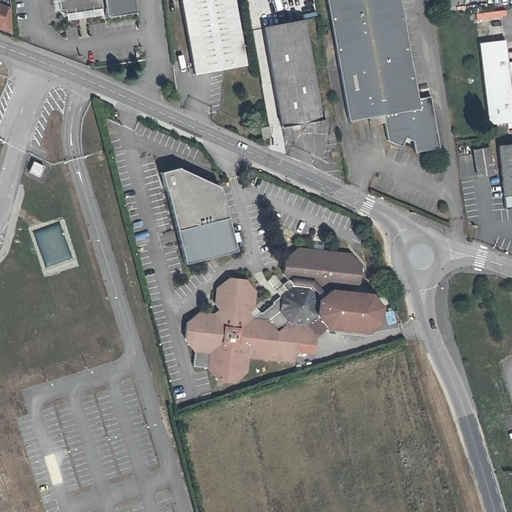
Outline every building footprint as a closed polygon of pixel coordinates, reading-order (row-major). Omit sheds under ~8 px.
[(55,0),(58,15),(59,17),(60,18),(62,19),(65,19),(102,13),(103,22),(133,18),(130,0),(55,0)] [(243,64),(232,0),(180,0),(189,51),(192,73),(243,64)] [(355,120),(368,118),(381,116),(382,123),(386,141),(399,147),(400,145),(401,142),(403,138),(409,140),(411,141),(412,152),(438,148),(428,97),(416,99),(398,0),(325,0),(347,121),(355,120)] [(0,31),(11,35),(9,8),(0,5),(0,31)] [(302,18),(290,20),(276,23),(263,25),(281,126),(320,119),(302,18)] [(511,60),(507,61),(504,40),(478,42),(484,93),(510,90),(511,108),(511,60)] [(511,108),(510,90),(484,93),(488,125),(511,121),(511,108)] [(369,124),(382,123),(381,116),(368,118),(369,124)] [(511,145),(499,147),(505,209),(511,207),(511,145)] [(492,171),(488,147),(474,149),(478,174),(492,171)] [(331,151),(333,161),(343,159),(341,150),(331,151)] [(44,167),(33,162),(29,172),(39,178),(44,167)] [(179,169),(161,173),(185,264),(236,252),(220,188),(179,169)] [(190,324),(188,339),(198,352),(196,365),(208,366),(218,379),(233,380),(247,369),(248,357),(294,361),(295,350),(315,352),(316,334),(326,326),(366,330),(378,321),(379,305),(370,293),(368,293),(358,281),(359,268),(349,254),(296,248),(285,256),(283,273),(288,280),(282,285),(287,291),(281,295),(273,302),(273,303),(261,313),(260,312),(250,320),(245,323),(241,317),(253,308),(254,297),(243,282),(228,280),(219,288),(217,305),(225,316),(220,320),(217,317),(202,315),(190,324)] [(385,312),(388,324),(396,322),(392,310),(385,312)]
